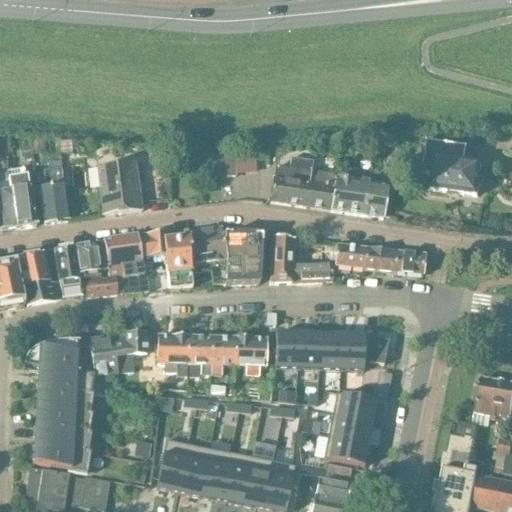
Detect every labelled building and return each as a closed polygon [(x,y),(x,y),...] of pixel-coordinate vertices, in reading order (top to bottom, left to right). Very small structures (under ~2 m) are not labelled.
[(421,176),(432,177),(430,193),(476,199),(478,190),(481,187),(482,179),(479,175),(481,167),(450,162),(453,146),(426,142),(421,176)] [(162,150),(151,151),(154,182),(165,181),(162,150)] [(255,175),(253,154),(222,157),(224,178),(255,175)] [(304,210),(310,174),(311,164),(290,160),(288,171),(276,169),(274,182),(272,182),(270,205),(304,210)] [(67,225),(63,199),(61,189),(63,189),(61,174),(59,164),(46,164),(47,175),(43,176),(44,189),(38,190),(44,228),(67,225)] [(134,165),(97,169),(103,219),(141,214),(134,165)] [(30,191),(24,181),(23,170),(14,171),(16,182),(9,183),(16,232),(35,229),(35,228),(30,191)] [(330,214),(335,192),(332,191),(334,180),(333,180),(333,178),(310,174),(304,210),(330,214)] [(0,234),(16,232),(9,183),(7,183),(6,177),(0,178),(0,234)] [(363,180),(363,184),(334,180),(332,191),(335,192),(330,214),(381,222),(386,188),(372,186),(373,182),(367,181),(363,180)] [(221,231),(189,235),(190,241),(191,255),(191,268),(224,264),(222,236),(221,231)] [(143,281),(141,260),(150,259),(162,258),(161,244),(163,244),(162,235),(117,242),(122,277),(123,281),(114,282),(116,299),(148,295),(146,281),(143,281)] [(261,238),(232,237),(222,236),(224,264),(223,289),(258,289),(260,246),(261,238)] [(331,285),(330,264),(329,264),(317,265),(301,265),(291,266),(292,257),(292,256),(293,242),(271,239),(268,287),(331,285)] [(190,292),(188,255),(191,255),(190,241),(170,243),(163,244),(161,244),(162,258),(165,293),(190,292)] [(117,242),(103,244),(103,245),(106,269),(108,279),(122,277),(117,242)] [(103,245),(76,249),(80,278),(83,277),(87,277),(99,275),(98,271),(106,269),(103,245)] [(365,251),(332,247),(331,261),(335,261),(334,269),(362,272),(365,251)] [(74,249),(53,253),(58,286),(60,286),(62,299),(80,297),(74,249)] [(394,276),(397,254),(365,251),(362,272),(394,276)] [(421,279),(424,257),(397,254),(394,276),(421,279)] [(44,255),(17,260),(23,290),(48,286),(44,255)] [(301,265),(301,258),(301,257),(292,256),(292,257),(291,266),(301,265)] [(15,265),(0,268),(0,313),(23,309),(15,265)] [(113,281),(88,283),(84,283),(86,302),(116,299),(114,282),(113,281)] [(48,286),(23,290),(26,308),(61,302),(59,288),(55,285),(48,286)] [(145,358),(144,336),(129,337),(102,341),(102,339),(87,341),(94,380),(132,374),(130,358),(145,358)] [(275,336),(273,373),(296,373),(297,337),(275,336)] [(297,337),(296,373),(318,374),(319,337),(297,337)] [(319,337),(318,374),(339,375),(340,338),(319,337)] [(340,338),(339,375),(362,375),(363,339),(340,338)] [(186,340),(156,340),(155,368),(162,368),(162,376),(175,376),(175,368),(185,369),(186,340)] [(208,379),(209,341),(186,340),(185,369),(196,369),(201,369),(200,379),(208,379)] [(373,340),(369,365),(383,367),(387,343),(373,340)] [(232,370),(233,341),(209,341),(208,379),(220,379),(221,369),(232,370)] [(265,342),(233,341),(232,370),(244,370),(244,378),(257,378),(257,370),(264,371),(265,342)] [(37,370),(36,390),(89,397),(93,378),(81,376),(76,349),(76,343),(69,343),(62,343),(55,344),(51,345),(44,346),(38,349),(35,350),(32,352),(30,354),(28,356),(26,359),(24,361),(23,364),(22,368),(37,370)] [(511,410),(511,386),(480,381),(474,415),(510,422),(511,410)] [(194,397),(194,388),(195,386),(186,385),(185,397),(194,397)] [(210,389),(209,398),(223,399),(224,390),(210,389)] [(360,389),(359,397),(370,399),(372,392),(360,389)] [(89,417),(92,397),(89,397),(36,390),(34,427),(88,436),(91,417),(89,417)] [(268,401),(269,391),(258,390),(258,400),(268,401)] [(158,403),(159,395),(152,393),(151,401),(158,403)] [(278,393),(277,406),(285,406),(286,394),(278,393)] [(286,394),(285,406),(293,407),(294,395),(286,394)] [(308,396),(307,408),(314,409),(315,403),(316,397),(308,396)] [(335,397),(331,419),(371,427),(376,405),(338,397),(335,397)] [(183,402),(182,410),(194,412),(195,404),(183,402)] [(195,404),(194,412),(206,413),(206,405),(195,404)] [(226,407),(225,415),(237,416),(238,408),(226,407)] [(238,408),(237,416),(249,417),(250,409),(238,408)] [(269,411),(268,419),(280,420),(281,412),(269,411)] [(281,412),(280,420),(292,421),(293,413),(281,412)] [(142,438),(150,439),(153,415),(145,414),(142,438)] [(331,419),(326,440),(367,448),(371,427),(331,419)] [(303,423),(301,435),(309,437),(311,425),(303,423)] [(469,511),(478,471),(468,469),(476,427),(452,423),(434,511),(432,511),(433,511),(432,511),(469,511)] [(90,436),(88,436),(34,427),(34,440),(33,446),(87,455),(90,436)] [(511,429),(509,445),(499,443),(497,455),(494,455),(491,474),(509,478),(511,478),(511,429)] [(326,440),(322,462),(363,470),(367,448),(326,440)] [(164,444),(155,492),(177,496),(187,448),(164,444)] [(134,457),(147,460),(149,447),(136,445),(134,457)] [(89,455),(87,455),(33,446),(32,465),(31,465),(31,467),(32,467),(67,473),(66,476),(85,479),(89,455)] [(187,448),(177,496),(198,501),(208,452),(187,448)] [(208,452),(198,501),(219,505),(229,457),(208,452)] [(229,457),(219,505),(240,509),(250,461),(229,457)] [(250,461),(240,509),(254,511),(261,511),(271,465),(250,461)] [(271,465),(261,511),(284,511),(293,469),(271,465)] [(301,468),(299,476),(300,476),(310,478),(311,478),(313,470),(301,468)] [(313,470),(311,478),(323,480),(324,473),(313,470)] [(28,471),(23,501),(36,503),(34,511),(62,511),(63,508),(86,511),(103,511),(108,485),(84,480),(84,482),(67,480),(68,478),(36,472),(28,471)] [(511,511),(511,478),(509,478),(491,474),(481,472),(473,511),(475,511),(511,511)] [(133,484),(143,486),(145,476),(135,474),(133,484)] [(334,488),(316,484),(310,511),(343,511),(344,505),(343,505),(347,486),(335,484),(334,488)]
